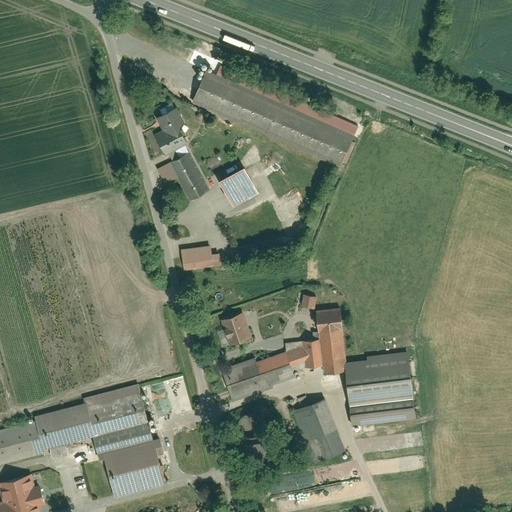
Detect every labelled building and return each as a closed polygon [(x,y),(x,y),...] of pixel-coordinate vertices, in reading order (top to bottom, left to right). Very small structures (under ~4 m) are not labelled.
[(355,134),(206,70),(192,102),(342,166),(355,134)] [(190,141),(174,110),(159,118),(166,130),(157,134),(167,153),(190,141)] [(209,190),(189,153),(159,168),(168,185),(179,179),(190,200),(209,190)] [(253,167),(225,181),(238,206),(266,192),(253,167)] [(213,246),(182,250),(185,271),(216,266),(213,246)] [(320,296),(309,293),(306,305),(317,307),(320,296)] [(292,365),(306,360),(307,368),(326,366),(327,375),(348,372),(347,363),(340,308),(317,311),(320,339),(304,341),(304,345),(261,360),(270,386),(296,376),(292,365)] [(247,312),(225,319),(235,345),(256,338),(247,312)] [(418,418),(409,354),(347,363),(348,372),(355,427),(418,418)] [(237,397),(270,386),(261,360),(260,357),(227,368),(237,397)] [(35,423),(0,431),(0,465),(45,455),(44,451),(95,438),(101,460),(106,459),(115,496),(167,483),(160,455),(165,453),(161,437),(153,439),(139,384),(85,398),(87,403),(33,417),(35,423)] [(349,449),(330,400),(300,412),(319,461),(349,449)] [(245,421),(249,437),(261,433),(258,418),(245,421)] [(369,439),(370,451),(441,445),(440,433),(369,439)] [(6,503),(0,504),(0,511),(37,511),(34,500),(57,494),(51,470),(1,483),(6,503)]
